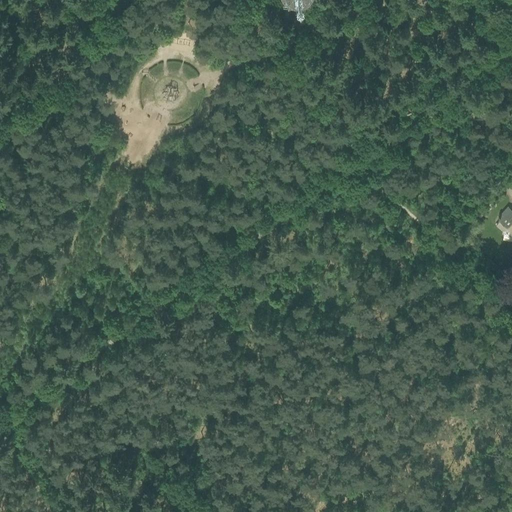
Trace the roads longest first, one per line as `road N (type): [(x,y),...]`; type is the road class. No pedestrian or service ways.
road 1 (track): [(206,267),(0,425)]
road 2 (track): [(352,161),(511,304)]
road 3 (track): [(352,161),(206,267)]
road 4 (track): [(453,84),(352,161)]
